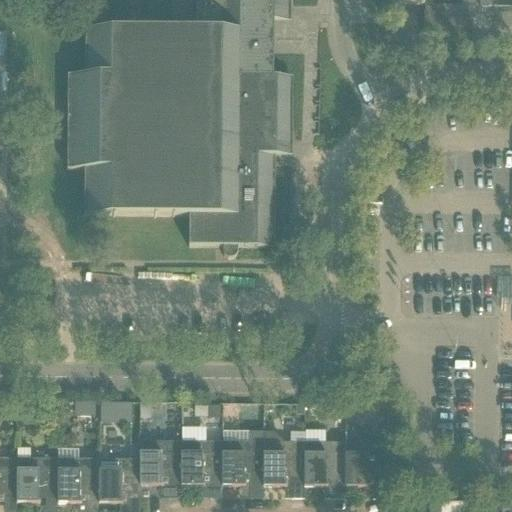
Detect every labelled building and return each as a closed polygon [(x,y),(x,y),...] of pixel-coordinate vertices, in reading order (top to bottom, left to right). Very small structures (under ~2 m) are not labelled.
[(195,0),(195,33),(237,34),(237,79),(272,79),(272,57),(272,34),(272,23),(287,23),(287,15),(287,0),(195,0)] [(491,9),(491,0),(479,0),(479,9),(491,9)] [(447,19),(448,7),(424,7),(423,19),(447,19)] [(471,20),(472,8),(460,8),(448,7),(447,19),(471,20)] [(447,31),(447,19),(423,19),(423,31),(447,31)] [(471,32),(471,20),(447,19),(447,31),(471,32)] [(446,44),(447,31),(423,31),(423,43),(446,44)] [(470,44),(471,36),(471,32),(447,31),(446,44),(470,44)] [(66,169),(66,172),(86,172),(85,216),(83,216),(83,218),(88,218),(101,218),(108,218),(112,218),(112,219),(116,219),(116,218),(188,219),(188,249),(207,249),(214,250),(221,250),(222,250),(221,254),(221,255),(222,256),(222,257),(223,258),(224,259),(225,260),(226,261),(227,262),(228,262),(230,262),(231,261),(233,261),(234,260),(235,259),(235,258),(236,258),(236,256),(236,255),(236,250),(271,250),(272,168),(272,158),(291,158),(291,144),(291,143),(291,126),(289,126),(289,119),(289,80),(289,79),(272,79),(237,79),(237,34),(195,33),(171,33),(84,32),(84,35),(87,35),(86,78),(67,78),(67,80),(70,80),(69,124),(66,123),(66,126),(69,126),(69,169),(66,169)] [(446,56),(446,44),(423,43),(422,55),(446,56)] [(470,56),(470,44),(446,44),(446,56),(470,56)] [(74,406),(74,412),(80,419),(94,419),(95,406),(95,405),(74,405),(74,406)] [(139,407),(139,424),(149,424),(149,407),(139,407)] [(208,409),(208,420),(220,420),(220,409),(208,409)] [(221,445),(221,489),(245,489),(248,489),(248,502),(263,502),(263,501),(263,490),(262,490),(263,435),(262,435),(262,434),(250,434),(250,445),(221,445)] [(272,435),(263,435),(262,490),(263,490),(291,490),(291,502),(302,502),(303,502),(303,445),(290,445),(280,445),(280,443),(272,435)] [(57,441),(48,441),(48,449),(58,449),(57,441)] [(139,444),(138,462),(139,462),(139,488),(140,488),(139,511),(140,488),(167,489),(167,502),(180,502),(180,444),(139,444)] [(180,444),(180,502),(181,502),(181,501),(181,489),(200,489),(209,489),(209,501),(220,501),(221,501),(221,500),(221,445),(180,444)] [(345,445),(303,445),(303,502),(304,490),(332,490),(332,502),(344,502),(345,491),(345,445)] [(387,445),(345,445),(345,491),(372,491),(372,502),(386,503),(387,445)] [(29,461),(29,450),(17,450),(17,461),(16,461),(15,496),(15,506),(40,506),(40,504),(38,504),(38,497),(44,497),(44,498),(45,498),(47,501),(47,502),(56,502),(56,497),(57,461),(29,461)] [(0,460),(0,496),(15,496),(16,461),(0,460)] [(57,461),(56,497),(56,502),(56,507),(86,507),(85,511),(97,511),(98,462),(57,461)] [(139,511),(140,488),(139,488),(139,462),(138,462),(98,462),(97,511),(98,511),(98,507),(126,507),(126,511),(139,511)]
